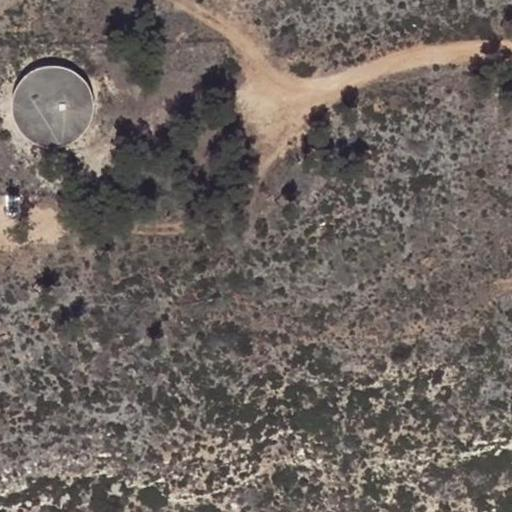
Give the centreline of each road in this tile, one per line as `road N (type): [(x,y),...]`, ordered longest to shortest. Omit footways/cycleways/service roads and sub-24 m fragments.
road 1 (track): [(61,158),(440,52),(511,50)]
road 2 (track): [(0,228),(223,218),(250,196),(267,126)]
road 3 (track): [(270,99),(233,34),(182,0)]
